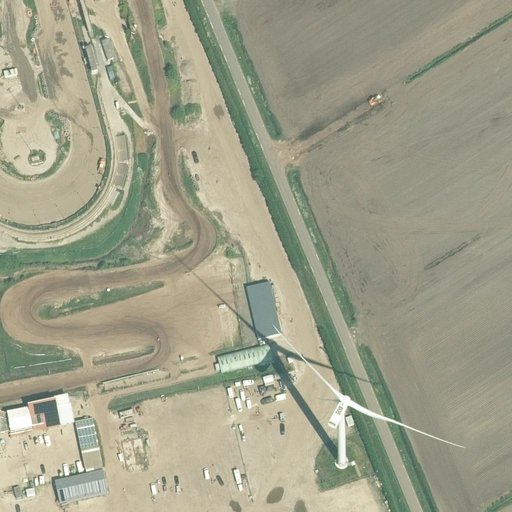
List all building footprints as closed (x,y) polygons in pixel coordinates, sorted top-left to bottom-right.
[(98,43),(105,63),(114,60),(108,40),(98,43)] [(83,51),(86,75),(93,75),(90,50),(83,51)] [(282,337),(270,285),(246,291),(258,342),(282,337)] [(273,363),(269,348),(218,360),(221,375),(273,363)] [(57,412),(57,409),(69,407),(68,400),(55,403),(56,405),(6,415),(11,440),(22,438),(21,436),(75,425),(71,409),(57,412)] [(76,425),(87,478),(103,475),(92,422),(76,425)] [(338,464),(338,465),(338,466),(338,467),(339,467),(339,468),(340,468),(341,468),(342,468),(343,468),(344,468),(344,467),(345,467),(345,466),(346,465),(346,464),(346,463),(345,463),(345,462),(344,462),(344,461),(343,461),(342,460),(341,460),(341,461),(340,461),(339,461),(339,462),(338,462),(338,463),(338,464)] [(103,475),(87,478),(55,484),(59,506),(107,496),(103,475)]
